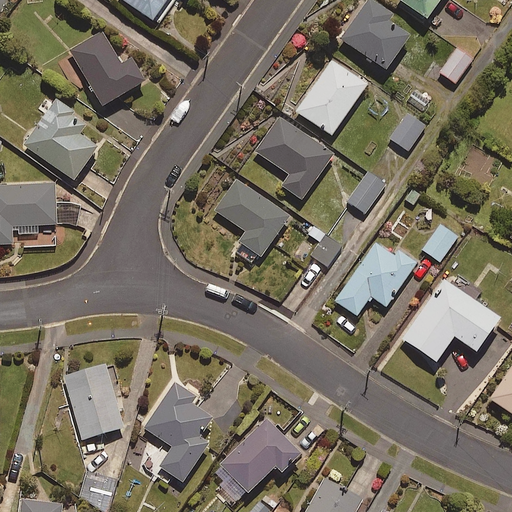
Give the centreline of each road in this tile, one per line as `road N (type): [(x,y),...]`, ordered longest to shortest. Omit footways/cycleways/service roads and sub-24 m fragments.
road 1 (residential): [(511,472),(416,430),(228,310),(130,289)]
road 2 (residential): [(276,0),(143,192),(130,289)]
road 3 (residential): [(130,289),(0,309)]
